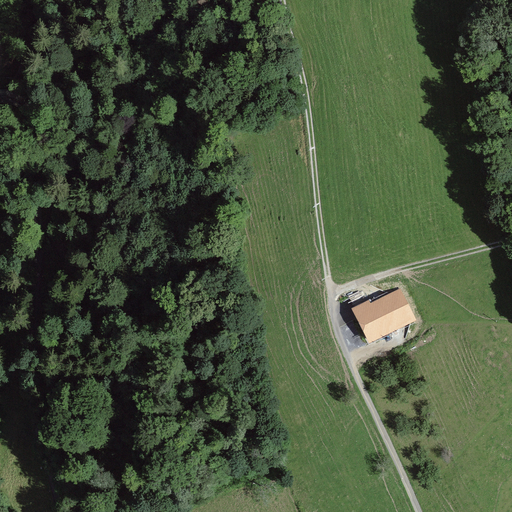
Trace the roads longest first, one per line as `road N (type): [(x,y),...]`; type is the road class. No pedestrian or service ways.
road 1 (track): [(286,0),(339,335),(418,511)]
road 2 (residential): [(0,95),(29,105),(37,404),(55,511)]
road 3 (track): [(37,242),(47,225),(44,166),(69,45),(89,0)]
road 4 (track): [(330,294),(500,244)]
